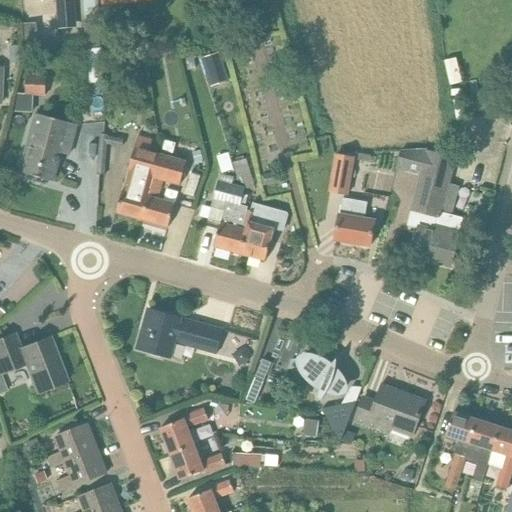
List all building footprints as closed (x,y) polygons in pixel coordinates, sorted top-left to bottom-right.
[(55,0),(58,29),(76,28),(74,0),(78,0),(55,0)] [(100,19),(97,0),(83,0),(87,50),(100,49),(98,19),(100,19)] [(220,52),(201,58),(208,80),(227,73),(220,52)] [(443,61),(449,87),(462,84),(456,58),(443,61)] [(18,94),(15,113),(33,113),(33,97),(45,97),(46,80),(26,78),(25,94),(18,94)] [(24,160),(28,161),(24,174),(53,181),(61,154),(68,156),(74,137),(77,125),(37,114),(24,160)] [(99,133),(99,137),(95,176),(104,176),(107,145),(122,148),(124,139),(109,136),(109,135),(99,133)] [(117,213),(143,220),(161,154),(150,151),(153,141),(138,137),(117,213)] [(165,140),(162,151),(173,154),(176,144),(165,140)] [(401,150),(396,169),(421,175),(412,206),(407,226),(418,229),(411,256),(451,266),(456,247),(459,233),(451,231),(435,227),(437,215),(441,216),(442,212),(449,184),(456,158),(427,150),(401,150)] [(187,161),(161,154),(143,220),(168,227),(175,203),(158,198),(163,180),(180,185),(187,161)] [(216,157),(221,174),(232,170),(228,154),(216,157)] [(356,159),(339,156),(333,191),(350,194),(356,159)] [(262,175),(264,186),(280,182),(278,171),(262,175)] [(214,246),(240,254),(252,212),(250,212),(244,210),(245,206),(240,205),(245,187),(219,179),(213,199),(226,203),(214,246)] [(335,240),(370,246),(375,220),(366,218),(369,202),(344,198),(341,213),(340,213),(335,240)] [(253,203),(250,212),(252,212),(240,254),(265,261),(274,230),(284,232),(289,215),(287,212),(253,203)] [(148,310),(138,349),(157,354),(171,357),(175,343),(189,346),(203,350),(217,353),(218,350),(223,331),(148,310)] [(15,335),(0,340),(0,374),(26,365),(37,393),(48,389),(67,382),(50,338),(20,350),(15,335)] [(272,363),(265,380),(281,387),(288,370),(301,368),(302,370),(306,377),(310,382),(314,385),(318,388),(320,389),(328,391),(335,393),(339,393),(342,392),(343,391),(344,390),(344,389),(345,389),(345,388),(345,387),(345,386),(345,385),(345,384),(344,380),(342,377),(340,374),(337,370),(335,368),(332,365),(329,363),(325,361),(322,359),(318,358),(314,357),(310,356),(309,356),(308,356),(307,356),(306,356),(305,356),(305,357),(304,357),(303,358),(302,359),(293,360),(300,343),(281,335),(269,362),(272,363)] [(245,347),(232,355),(239,367),(252,360),(245,347)] [(263,359),(246,400),(255,403),(265,380),(272,363),(269,362),(263,359)] [(412,435),(418,420),(425,402),(382,386),(376,402),(363,397),(355,421),(387,433),(390,427),(412,435)] [(340,441),(355,403),(321,410),(340,441)] [(160,428),(170,454),(194,445),(187,428),(208,420),(203,409),(182,417),(183,420),(160,428)] [(459,440),(449,472),(460,475),(470,443),(477,419),(453,412),(446,436),(459,440)] [(306,419),(303,435),(317,437),(319,421),(306,419)] [(470,443),(492,450),(492,451),(499,427),(477,419),(470,443)] [(48,459),(51,468),(65,463),(65,462),(97,449),(88,425),(55,437),(61,453),(48,459)] [(506,490),(511,470),(511,430),(499,427),(492,451),(488,464),(488,465),(500,469),(495,486),(506,490)] [(37,439),(26,443),(29,452),(40,448),(37,439)] [(180,480),(203,471),(204,474),(225,466),(221,455),(201,463),(194,445),(170,454),(180,480)] [(57,482),(61,491),(107,473),(97,449),(65,462),(65,463),(70,477),(57,482)] [(260,469),(261,455),(232,453),(231,467),(260,469)] [(478,461),(472,481),(483,484),(488,465),(488,464),(478,461)] [(55,468),(45,472),(48,480),(59,477),(55,468)] [(192,511),(219,511),(215,498),(234,491),(229,480),(210,488),(211,490),(188,499),(192,511)] [(112,511),(121,509),(111,485),(79,498),(84,511),(112,511)]
